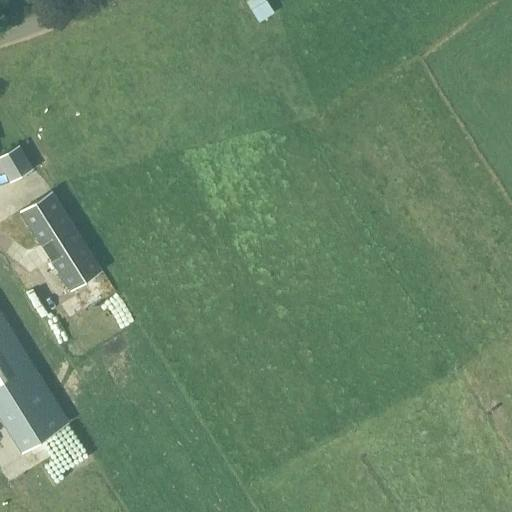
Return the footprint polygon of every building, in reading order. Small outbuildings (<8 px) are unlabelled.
[(260,22),(274,13),(266,0),(250,0),(248,2),(260,22)] [(21,143),(0,155),(0,156),(12,177),(34,164),(21,143)] [(54,189),(22,208),(71,286),(102,267),(54,189)] [(117,293),(83,306),(96,338),(130,325),(117,293)] [(0,414),(22,450),(68,421),(0,312),(0,414)] [(67,466),(70,477),(92,472),(90,461),(67,466)]
